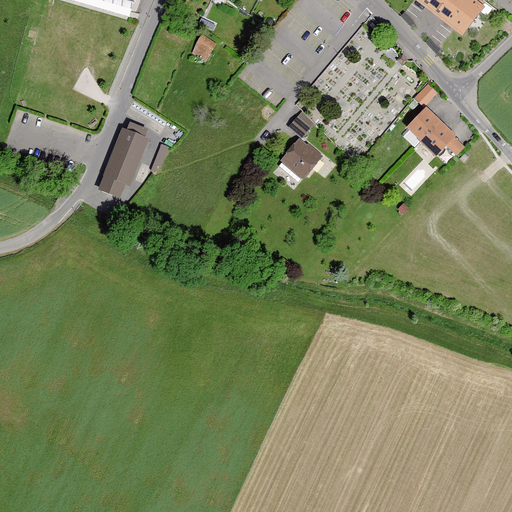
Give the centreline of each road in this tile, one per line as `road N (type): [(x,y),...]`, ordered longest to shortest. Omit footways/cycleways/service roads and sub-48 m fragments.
road 1 (unclassified): [(0,248),(43,228),(82,188),(162,0)]
road 2 (unclassified): [(371,0),(457,93)]
